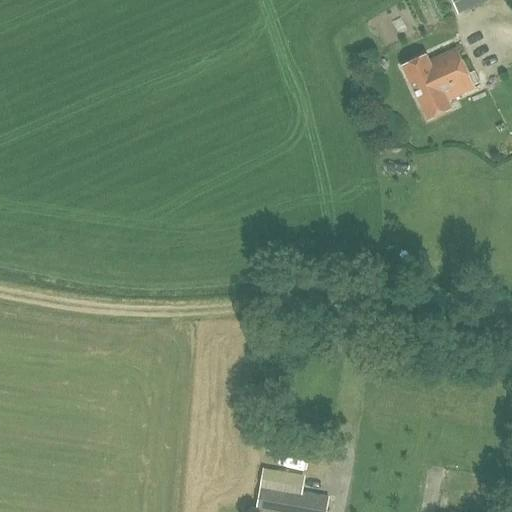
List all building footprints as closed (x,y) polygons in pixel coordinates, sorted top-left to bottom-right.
[(451,0),(458,14),(488,0),(451,0)] [(511,0),(496,8),(500,17),(511,12),(511,0)] [(474,87),(455,48),(429,61),(426,54),(402,66),(427,120),(451,108),(447,100),(474,87)] [(395,417),(368,415),(365,449),(472,458),(476,413),(396,407),(395,417)] [(358,511),(388,511),(386,467),(356,469),(358,511)] [(393,471),(385,511),(424,511),(431,478),(393,471)] [(292,494),(260,488),(256,509),(272,511),(326,511),(329,496),(292,490),(292,494)]
